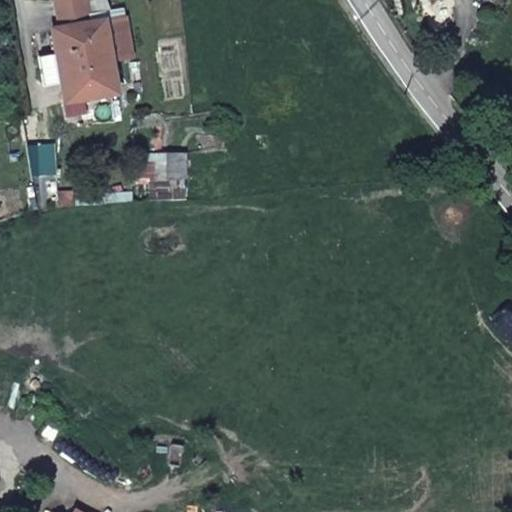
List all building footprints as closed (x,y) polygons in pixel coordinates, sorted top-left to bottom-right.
[(125,20),(53,32),(56,56),(40,59),(44,86),(60,84),(59,82),(68,80),(72,103),(94,99),(113,96),(116,96),(110,63),(131,59),(125,20)] [(60,84),(63,105),(72,103),(68,80),(59,82),(60,84)] [(115,106),(113,96),(94,99),(95,109),(115,106)] [(148,183),(149,203),(185,198),(186,156),(137,157),(137,183),(148,183)] [(110,186),(89,186),(89,196),(101,196),(101,191),(109,190),(110,186)]
